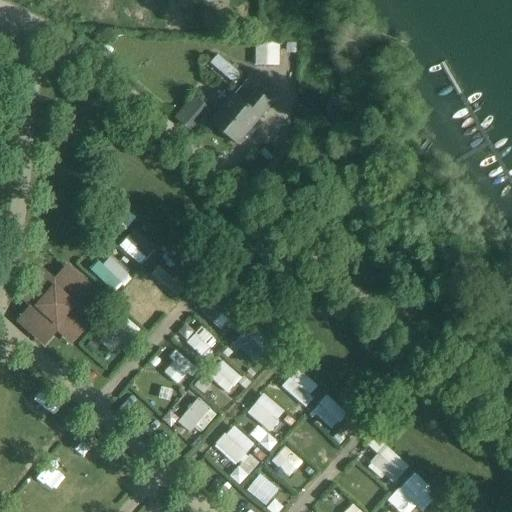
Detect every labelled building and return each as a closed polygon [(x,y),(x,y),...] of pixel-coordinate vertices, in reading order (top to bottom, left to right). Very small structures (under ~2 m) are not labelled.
[(87,0),(83,17),(117,28),(121,13),(109,10),(111,0),(87,0)] [(126,0),(124,12),(135,14),(133,28),(149,30),(152,0),(126,0)] [(188,21),(188,0),(165,0),(165,21),(188,21)] [(212,24),(213,0),(203,0),(201,23),(212,24)] [(255,64),(279,64),(279,40),(255,40),(255,64)] [(211,62),(223,73),(230,65),(218,54),(211,62)] [(254,75),(237,94),(246,101),(262,83),(254,75)] [(246,101),(237,94),(214,121),(240,144),(280,98),(262,83),(246,101)] [(194,98),(178,117),(198,134),(214,115),(194,98)] [(291,208),(293,134),(256,179),(291,208)] [(119,245),(141,264),(155,248),(133,229),(119,245)] [(159,258),(179,277),(187,269),(167,250),(159,258)] [(109,254),(94,269),(115,292),(131,277),(109,254)] [(145,311),(163,294),(141,271),(123,289),(145,311)] [(67,273),(55,286),(42,274),(23,295),(36,307),(24,321),(45,339),(57,326),(71,338),(89,317),(76,305),(88,291),(67,273)] [(218,294),(201,310),(219,329),(236,313),(218,294)] [(127,347),(141,331),(122,314),(108,330),(127,347)] [(200,325),(185,340),(201,356),(216,342),(200,325)] [(233,342),(254,364),(265,352),(244,331),(233,342)] [(183,382),(198,365),(174,344),(166,353),(178,363),(171,372),(183,382)] [(209,371),(226,391),(241,379),(223,359),(209,371)] [(299,368),(282,386),(302,404),(319,386),(299,368)] [(160,411),(177,393),(162,378),(144,395),(160,411)] [(27,405),(44,419),(57,402),(40,388),(27,405)] [(264,392),(247,411),(268,430),(285,411),(264,392)] [(313,411),(330,429),(347,413),(329,395),(313,411)] [(200,397),(179,416),(196,434),(216,415),(200,397)] [(247,453),(255,442),(231,424),(216,445),(239,463),(230,475),(241,483),(257,461),(247,453)] [(259,425),(250,433),(267,451),(276,443),(259,425)] [(269,464),(284,476),(299,457),(284,444),(269,464)] [(416,471),(387,499),(399,511),(409,511),(417,505),(422,510),(438,495),(416,471)] [(265,504),(279,489),(261,473),(248,489),(265,504)] [(366,476),(353,490),(370,505),(383,491),(366,476)]
